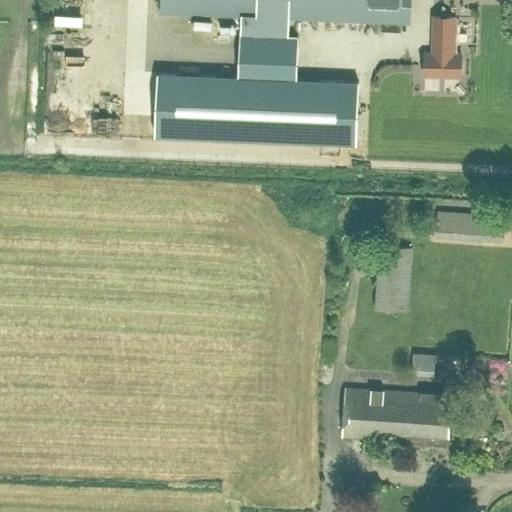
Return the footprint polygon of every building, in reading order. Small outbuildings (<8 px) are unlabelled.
[(160,0),(160,11),(241,14),(240,32),(288,33),(289,16),(409,22),(410,0),(160,0)] [(433,15),(432,52),(425,52),(424,73),(460,74),(461,52),(454,52),(455,16),(433,15)] [(511,53),(507,40),(496,43),(501,58),(511,54),(511,53)] [(469,71),(470,94),(491,93),(490,70),(469,71)] [(359,80),(157,72),(155,135),(356,143),(359,80)] [(127,108),(127,122),(142,121),(141,107),(127,108)] [(406,311),(410,247),(378,245),(375,308),(406,311)] [(406,441),(447,443),(450,394),(345,388),(342,435),(406,439),(406,441)]
